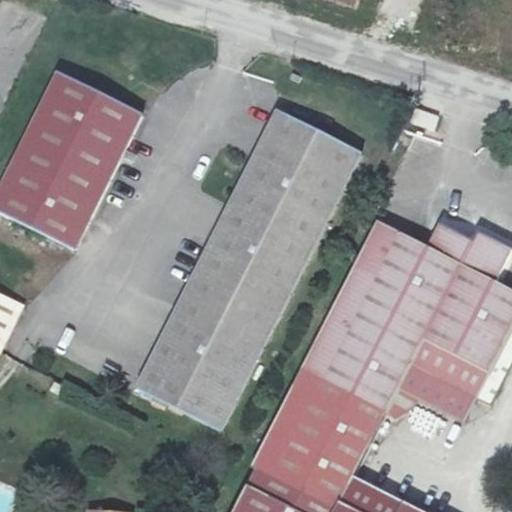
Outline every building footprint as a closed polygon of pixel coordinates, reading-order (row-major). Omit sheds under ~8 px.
[(141,115),(58,74),(0,190),(0,213),(74,250),(141,115)] [(416,112),(413,125),(435,130),(438,117),(416,112)] [(221,445),(363,162),(279,120),(136,404),(221,445)] [(371,222),(298,370),(250,465),(255,467),(231,511),(333,511),(352,477),(390,412),(398,416),(414,409),(419,401),(463,422),(478,398),(493,405),(511,367),(511,287),(501,282),(511,262),(511,258),(497,251),(434,220),(421,245),(371,222)] [(0,351),(22,308),(0,296),(0,351)] [(333,511),(420,511),(352,477),(333,511)]
